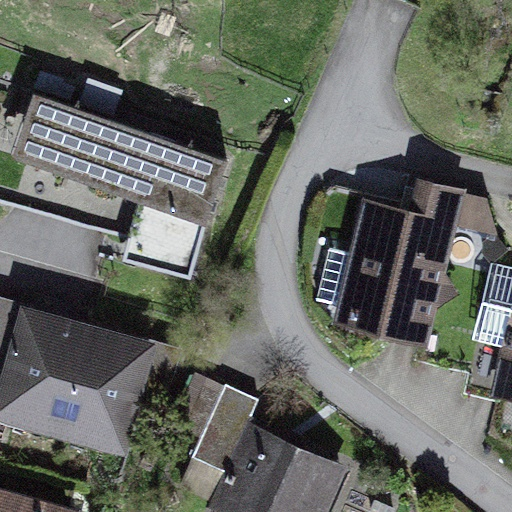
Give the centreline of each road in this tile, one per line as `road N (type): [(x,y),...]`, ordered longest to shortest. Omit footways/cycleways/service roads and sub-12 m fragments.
road 1 (residential): [(511,511),(350,393),(298,339),(279,256),(315,142)]
road 2 (residential): [(315,142),(511,186)]
road 3 (residential): [(315,142),(342,95),(374,0)]
